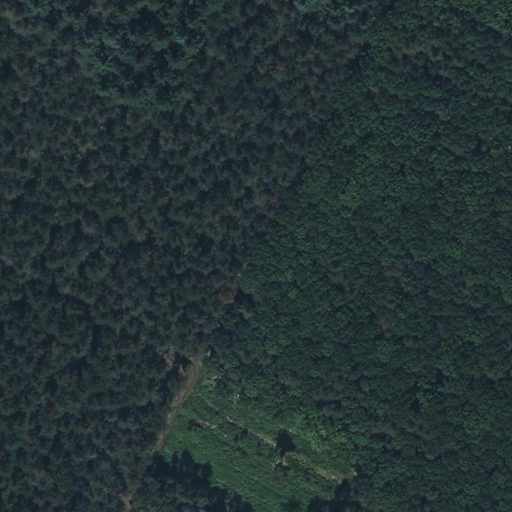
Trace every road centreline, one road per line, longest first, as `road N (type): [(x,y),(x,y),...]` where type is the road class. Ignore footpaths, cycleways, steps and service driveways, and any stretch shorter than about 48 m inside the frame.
road 1 (track): [(389,0),(121,511)]
road 2 (track): [(0,255),(199,360)]
